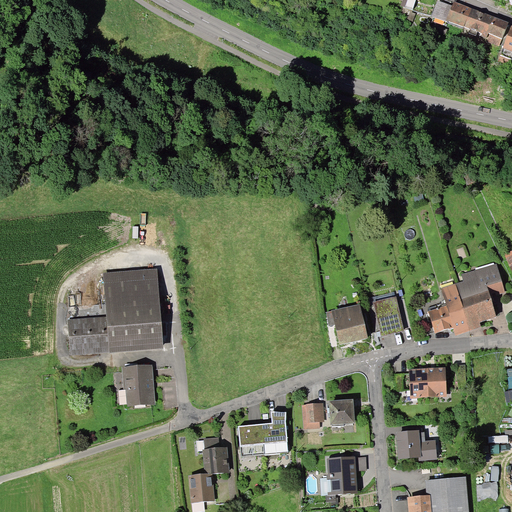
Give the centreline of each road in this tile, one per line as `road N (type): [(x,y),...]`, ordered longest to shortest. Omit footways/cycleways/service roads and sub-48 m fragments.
road 1 (tertiary): [(511,121),(318,75),(166,0)]
road 2 (residential): [(64,459),(368,360)]
road 3 (residential): [(384,511),(368,360)]
road 4 (residential): [(368,360),(511,340)]
